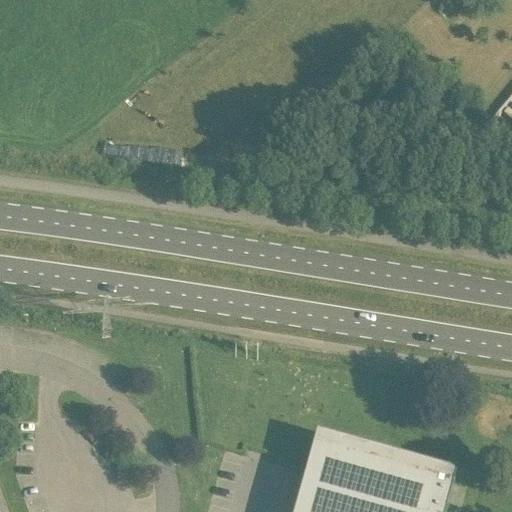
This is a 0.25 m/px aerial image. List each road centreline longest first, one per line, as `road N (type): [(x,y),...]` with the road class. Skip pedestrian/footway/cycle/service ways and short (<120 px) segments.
road 1 (primary): [(0,268),(511,347)]
road 2 (primary): [(511,294),(0,216)]
road 3 (unclassified): [(169,511),(163,470),(104,395),(67,372),(0,357)]
